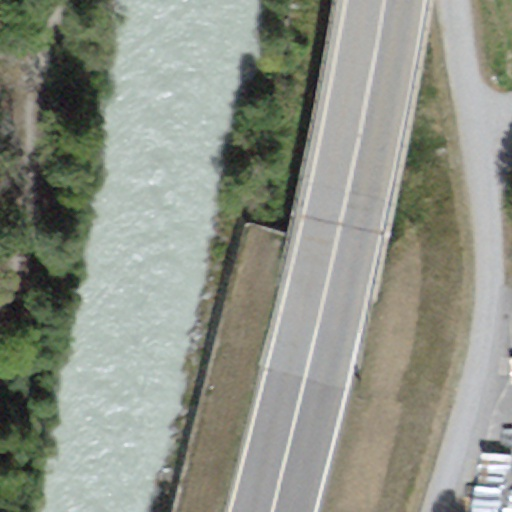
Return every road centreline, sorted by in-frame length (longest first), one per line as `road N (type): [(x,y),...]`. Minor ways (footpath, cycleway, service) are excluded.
road 1 (secondary): [(380,0),(339,223),(268,511)]
road 2 (unclassified): [(444,0),(479,187),(487,327),(472,414),(437,511)]
